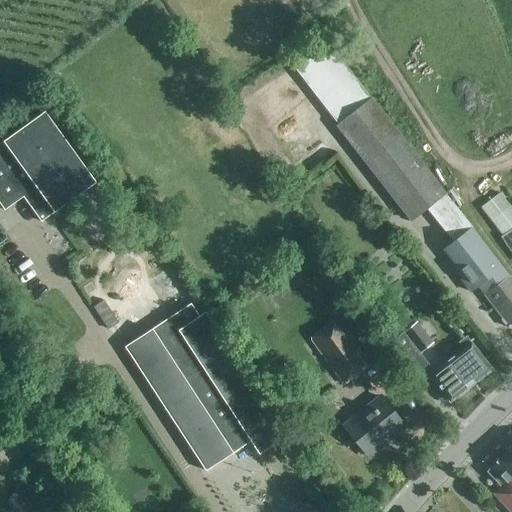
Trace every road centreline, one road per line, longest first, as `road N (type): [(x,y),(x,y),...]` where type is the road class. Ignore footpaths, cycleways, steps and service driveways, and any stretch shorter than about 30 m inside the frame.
road 1 (unclassified): [(209,511),(32,241)]
road 2 (tertiary): [(402,511),(511,396)]
